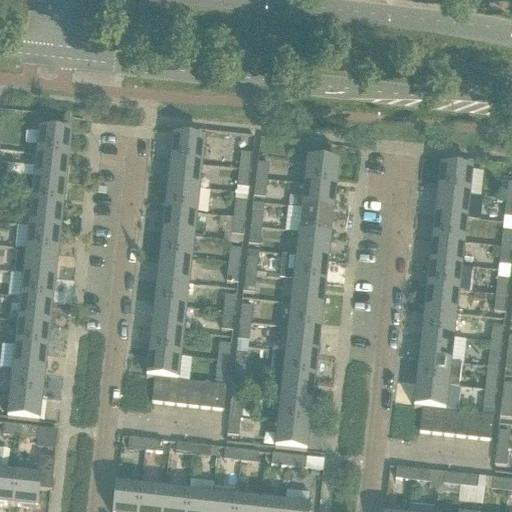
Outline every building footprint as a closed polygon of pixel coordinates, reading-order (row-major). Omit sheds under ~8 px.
[(40,134),(37,158),(67,162),(70,137),(40,134)] [(173,140),(170,163),(201,167),(204,144),(173,140)] [(240,155),(238,172),(249,174),(251,156),(240,155)] [(37,158),(34,182),(65,185),(67,162),(37,158)] [(170,163),(168,188),(198,191),(201,167),(170,163)] [(307,163),(304,187),(335,191),(337,166),(307,163)] [(256,164),(255,181),(266,182),(268,166),(256,164)] [(440,170),(438,194),(468,197),(470,173),(440,170)] [(249,174),(238,172),(237,189),(247,190),(249,174)] [(266,182),(255,181),(253,198),(264,200),(266,182)] [(34,182),(32,206),(62,209),(65,185),(34,182)] [(304,187),(301,211),(332,215),(335,191),(304,187)] [(168,188),(165,212),(195,216),(198,191),(168,188)] [(438,194),(435,218),(465,222),(479,223),(482,199),(468,197),(438,194)] [(235,202),(233,220),(244,221),(246,204),(235,202)] [(32,206),(29,230),(59,233),(62,209),(32,206)] [(301,211),(298,235),(329,239),(332,215),(301,211)] [(165,212),(162,236),(193,239),(195,216),(165,212)] [(251,212),(249,229),(260,230),(262,213),(251,212)] [(435,218),(432,242),(462,245),(465,222),(435,218)] [(244,221),(233,220),(231,237),(242,238),(244,221)] [(260,230),(249,229),(247,246),(258,247),(260,230)] [(29,230),(26,254),(57,257),(59,233),(29,230)] [(511,234),(503,233),(501,250),(511,251),(511,249),(511,234)] [(298,235),(296,258),(326,262),(329,239),(298,235)] [(162,236),(159,260),(190,263),(193,239),(162,236)] [(432,242),(429,266),(460,269),(462,245),(432,242)] [(229,250),(227,268),(238,269),(240,251),(229,250)] [(511,251),(501,250),(499,268),(510,269),(511,251)] [(16,252),(13,276),(24,277),(54,281),(57,257),(26,254),(16,252)] [(282,256),(279,281),(293,283),(323,287),(326,262),(296,258),(282,256)] [(159,260),(156,284),(187,287),(190,263),(159,260)] [(246,261),(244,278),(255,279),(257,262),(246,261)] [(429,266),(427,290),(457,293),(460,269),(429,266)] [(238,269),(227,268),(225,285),(236,286),(238,269)] [(24,277),(21,301),(51,305),(54,281),(24,277)] [(244,278),(242,294),(253,296),(255,279),(244,278)] [(497,281),(495,297),(506,299),(508,282),(497,281)] [(293,283),(290,307),(321,310),(323,287),(293,283)] [(156,284),(154,308),(184,311),(187,287),(156,284)] [(427,290),(424,314),(454,317),(457,293),(427,290)] [(506,299),(495,297),(493,315),(504,317),(506,299)] [(224,298),(222,316),(233,317),(235,299),(224,298)] [(21,301),(18,325),(49,329),(51,305),(21,301)] [(241,307),(239,325),(249,326),(251,309),(241,307)] [(290,307),(287,331),(318,335),(321,310),(290,307)] [(154,308),(151,332),(182,335),(184,311),(154,308)] [(424,314),(421,338),(452,342),(454,317),(424,314)] [(233,317),(222,316),(220,332),(231,334),(233,317)] [(18,325),(16,349),(46,352),(49,329),(18,325)] [(249,326),(239,325),(237,342),(247,343),(249,326)] [(492,329),(490,345),(501,346),(503,330),(492,329)] [(287,331),(284,355),(315,358),(318,335),(287,331)] [(151,332),(148,356),(179,359),(182,335),(151,332)] [(421,338),(419,362),(449,365),(461,366),(463,366),(465,343),(452,342),(421,338)] [(501,346),(490,345),(488,363),(499,364),(501,346)] [(218,346),(216,363),(227,365),(229,347),(218,346)] [(16,349),(13,373),(43,376),(46,352),(16,349)] [(235,355),(233,372),(244,374),(246,356),(235,355)] [(284,355),(282,379),(312,383),(315,358),(284,355)] [(154,381),(166,382),(176,384),(179,359),(148,356),(145,380),(154,381)] [(419,362),(416,386),(459,391),(461,366),(449,365),(419,362)] [(227,365),(216,363),(214,380),(225,381),(227,365)] [(244,374),(233,372),(231,389),(242,391),(244,374)] [(13,373),(10,397),(41,400),(43,376),(13,373)] [(487,377),(485,393),(496,394),(498,378),(487,377)] [(282,379),(279,402),(310,406),(312,383),(282,379)] [(151,405),(163,406),(166,382),(154,381),(151,405)] [(163,406),(175,408),(177,384),(176,384),(166,382),(163,406)] [(175,408),(187,409),(189,385),(177,384),(175,408)] [(187,409),(198,410),(201,386),(189,385),(187,409)] [(198,410),(210,412),(213,388),(201,386),(198,410)] [(416,386),(413,410),(421,410),(433,412),(444,413),(445,413),(457,415),(458,415),(460,391),(459,391),(416,386)] [(511,387),(502,387),(500,403),(511,405),(511,401),(511,387)] [(213,388),(210,412),(222,413),(225,389),(213,388)] [(496,394),(485,393),(483,411),(494,412),(496,394)] [(41,400),(10,397),(7,421),(38,425),(41,400)] [(279,402),(276,427),(307,430),(310,406),(279,402)] [(230,403),(228,420),(238,421),(240,405),(230,403)] [(511,405),(500,403),(498,421),(510,423),(511,405)] [(430,437),(433,412),(421,410),(418,435),(430,437)] [(430,437),(442,438),(445,413),(444,413),(433,412),(430,437)] [(442,438),(454,440),(457,415),(445,413),(442,438)] [(454,440),(466,441),(469,416),(458,415),(457,415),(454,440)] [(466,441),(478,442),(481,417),(469,416),(466,441)] [(481,417),(478,442),(490,444),(493,419),(481,417)] [(238,421),(228,420),(226,438),(237,439),(238,421)] [(3,438),(19,440),(20,429),(4,427),(3,438)] [(307,430),(276,427),(273,450),(304,454),(307,430)] [(20,429),(19,440),(37,442),(38,431),(20,429)] [(496,433),(494,451),(505,452),(507,435),(496,433)] [(127,451),(144,453),(146,442),(128,440),(127,451)] [(146,442),(144,453),(161,455),(163,444),(146,442)] [(175,457),(192,458),(193,448),(176,446),(175,457)] [(193,448),(192,458),(209,460),(210,449),(193,448)] [(223,462),(240,464),(241,453),(224,451),(223,462)] [(505,452),(494,451),(493,468),(504,469),(505,452)] [(241,453),(240,464),(257,466),(258,455),(241,453)] [(270,467),(288,469),(289,458),(271,456),(270,467)] [(289,458),(288,469),(305,471),(306,460),(289,458)] [(15,478),(11,508),(36,511),(38,492),(50,493),(54,463),(40,461),(38,468),(16,466),(15,478)] [(395,470),(394,481),(395,481),(412,483),(413,472),(396,470),(395,470)] [(413,472),(412,483),(429,485),(430,474),(413,472)] [(0,506),(11,508),(15,478),(0,476),(0,506)] [(442,487),(459,489),(461,478),(443,476),(442,487)] [(461,478),(459,489),(476,491),(478,480),(461,478)] [(490,492),(507,494),(509,483),(491,481),(490,492)] [(188,497),(186,511),(210,511),(212,500),(213,486),(189,483),(188,497)] [(112,511),(137,511),(140,491),(116,489),(112,511)] [(137,511),(161,511),(164,494),(140,491),(137,511)] [(161,511),(186,511),(188,497),(164,494),(161,511)] [(210,511),(234,511),(235,503),(212,500),(210,511)] [(234,511),(258,511),(259,505),(235,503),(234,511)]
